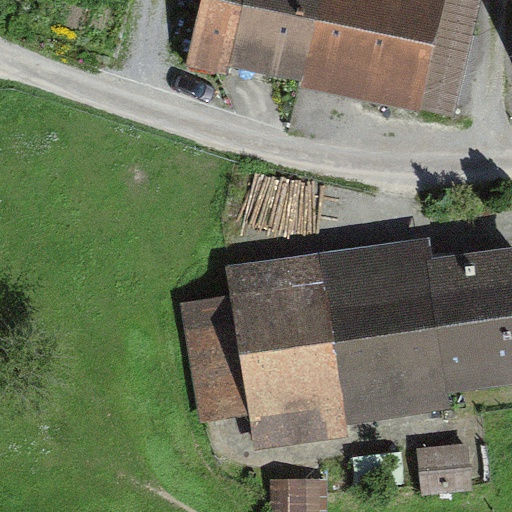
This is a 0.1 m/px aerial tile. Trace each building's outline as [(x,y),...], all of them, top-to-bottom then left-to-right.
[(228,64),(304,80),(321,0),(202,0),(189,64),(227,72),(228,64)] [(321,0),(304,80),(302,87),(459,120),(484,0),(321,0)] [(431,238),(230,268),(234,296),(184,303),(202,424),(248,417),(253,452),(351,437),(349,423),(454,407),(452,392),(511,383),(511,246),(434,258),(431,238)] [(469,444),(417,449),(422,497),(474,492),(469,444)] [(308,511),(308,477),(272,478),(272,511),(308,511)]
